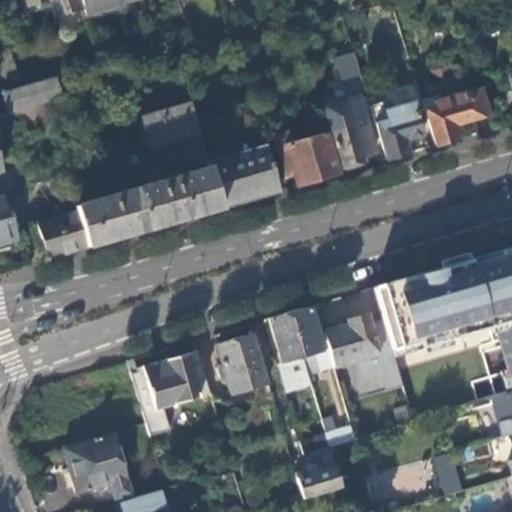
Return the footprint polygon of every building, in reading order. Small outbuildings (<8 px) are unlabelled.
[(59,0),(63,12),(81,6),(79,0),(59,0)] [(122,0),(79,0),(81,6),(83,12),(99,7),(100,10),(123,4),(122,0)] [(0,24),(12,21),(8,8),(0,10),(0,24)] [(284,31),(302,26),(299,16),(285,20),(283,25),(284,31)] [(54,99),(74,93),(57,36),(43,40),(55,77),(6,91),(4,86),(19,82),(10,50),(0,53),(0,115),(41,103),(54,99)] [(355,95),(363,93),(358,75),(350,77),(355,95)] [(433,143),(456,137),(452,124),(487,113),(478,85),(425,100),(427,105),(422,106),(433,143)] [(384,158),(406,151),(402,137),(421,132),(411,98),(381,107),(385,119),(374,123),(384,158)] [(57,108),(54,99),(41,103),(44,112),(57,108)] [(187,100),(138,115),(142,128),(148,126),(155,146),(198,134),(187,100)] [(44,112),(41,103),(0,115),(0,192),(4,191),(0,176),(0,133),(21,127),(24,135),(49,128),(44,112)] [(344,169),(361,165),(360,160),(363,159),(361,154),(373,150),(363,114),(329,125),(341,165),(342,165),(344,169)] [(296,184),(336,172),(326,136),(276,151),(281,167),(290,165),(296,184)] [(220,206),(277,189),(264,145),(206,162),(207,165),(220,206)] [(85,245),(220,206),(207,165),(73,205),(75,211),(85,245)] [(66,184),(63,173),(16,188),(19,198),(66,184)] [(16,197),(14,188),(4,191),(0,192),(0,193),(0,194),(0,248),(7,247),(5,240),(13,237),(12,234),(17,232),(14,222),(9,223),(2,202),(16,197)] [(44,257),(85,245),(75,211),(50,219),(52,225),(36,230),(44,257)] [(511,388),(511,245),(502,249),(503,253),(472,263),(470,258),(466,259),(371,287),(389,349),(418,340),(419,345),(459,333),(458,328),(486,320),(485,315),(498,311),(502,326),(494,328),(511,388)] [(320,349),(308,306),(288,312),(302,361),(305,373),(331,366),(325,348),(320,349)] [(302,361),(288,312),(267,318),(280,361),(292,357),(293,363),(302,361)] [(331,366),(376,353),(364,314),(343,320),(345,324),(321,332),(325,348),(331,366)] [(230,393),(266,382),(251,333),(215,343),(230,393)] [(140,412),(208,392),(194,349),(127,368),(140,412)] [(511,391),(489,398),(500,436),(511,432),(511,391)] [(328,447),(352,439),(348,425),(322,433),(326,447),(328,447)] [(129,492),(111,432),(60,447),(74,493),(98,485),(103,500),(129,492)] [(308,452),(326,447),(322,433),(298,440),(302,454),(308,452)] [(326,447),(308,452),(314,470),(295,476),(301,497),(340,486),(328,447),(326,447)] [(459,490),(448,452),(432,457),(443,495),(459,490)] [(149,511),(149,510),(164,505),(159,488),(118,500),(121,511),(149,511)]
